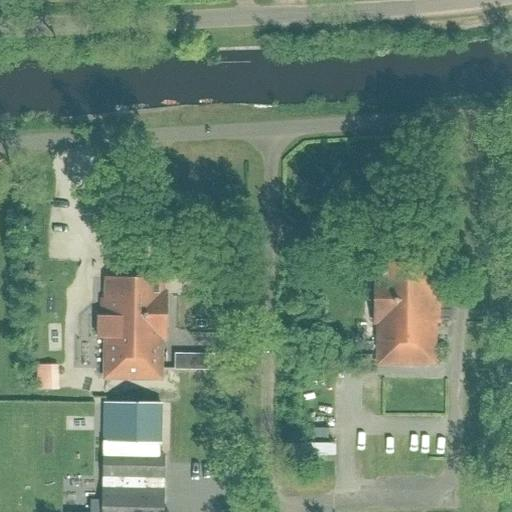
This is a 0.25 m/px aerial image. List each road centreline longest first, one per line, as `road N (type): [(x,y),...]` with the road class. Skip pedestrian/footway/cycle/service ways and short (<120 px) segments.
road 1 (unclassified): [(0,28),(478,0)]
road 2 (unclassified): [(265,502),(267,129)]
road 3 (unclassified): [(0,145),(267,129)]
road 4 (unclassified): [(267,129),(511,114)]
